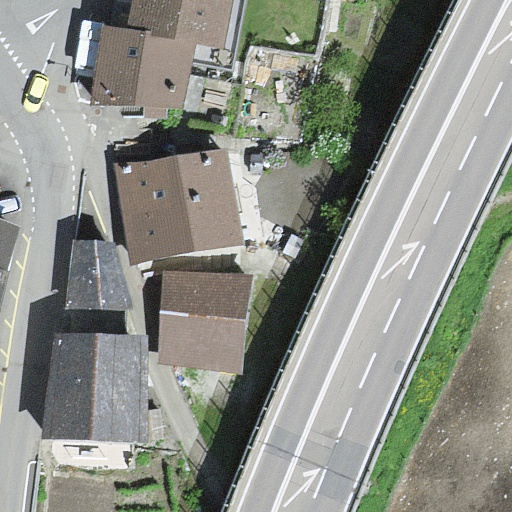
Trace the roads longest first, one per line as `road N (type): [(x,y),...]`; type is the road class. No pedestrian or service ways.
road 1 (primary): [(511,28),(402,253),(293,511)]
road 2 (residential): [(0,66),(40,73),(63,115),(121,240),(166,393),(224,511)]
road 3 (residential): [(40,141),(49,219),(14,511)]
